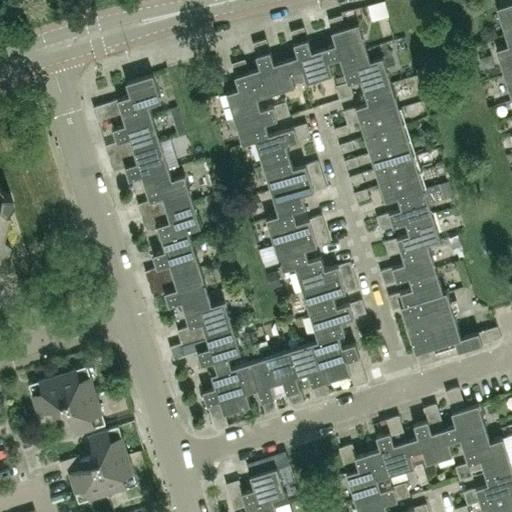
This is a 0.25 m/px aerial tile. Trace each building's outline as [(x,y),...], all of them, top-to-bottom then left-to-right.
[(511,0),(509,0),(510,3),(497,7),(506,33),(511,30),(511,0)] [(366,49),(358,24),(346,28),(342,15),(328,19),(336,44),(324,48),(328,63),(329,62),(340,59),(344,70),(357,66),(353,53),(366,49)] [(333,74),(329,62),(328,63),(324,48),(312,52),(308,40),(307,40),(303,27),(290,32),(298,56),(286,60),(290,74),(290,73),(302,70),(305,80),(306,83),(333,74)] [(511,30),(506,33),(509,45),(497,49),(505,75),(511,72),(511,30)] [(294,84),(290,73),(290,74),(286,60),(274,64),(270,51),(269,52),(265,39),(252,43),(260,68),(248,72),(252,86),(265,81),(269,95),(295,86),(294,84)] [(391,83),(383,57),(370,61),(366,49),(353,53),(357,66),(344,70),(347,82),(348,83),(349,83),(361,79),(364,91),(391,83)] [(269,95),(265,81),(252,86),(248,72),(244,60),(231,64),(239,89),(226,93),(234,118),(260,110),(260,109),(257,98),(269,95)] [(302,70),(290,73),(294,84),(305,80),(302,70)] [(149,105),(162,101),(153,75),(127,83),(131,95),(93,107),(97,121),(122,113),(122,112),(135,108),(139,121),(153,117),(149,105)] [(353,95),(349,83),(348,83),(347,82),(335,86),(339,99),(353,95)] [(399,108),(391,83),(364,91),(368,103),(343,111),(343,112),(347,125),(360,121),(399,108)] [(265,123),(290,116),(286,103),(274,106),(273,105),(260,109),(260,110),(234,118),(242,144),(255,140),(254,140),(268,136),(268,135),(265,123)] [(160,142),(153,117),(139,121),(135,108),(122,112),(122,113),(126,124),(113,128),(117,141),(105,145),(106,149),(109,158),(138,149),(160,142)] [(404,124),(399,108),(360,121),(365,137),(404,124)] [(285,145),(310,137),(306,124),(293,128),(293,127),(268,135),(268,136),(254,140),(255,140),(263,165),(289,157),(285,145)] [(409,140),(404,124),(365,137),(370,153),(409,140)] [(349,133),(346,125),(333,129),(336,137),(349,133)] [(414,156),(412,149),(409,140),(370,153),(375,169),(414,156)] [(354,149),(351,141),(338,144),(341,153),(354,149)] [(155,172),(168,168),(160,142),(138,149),(109,158),(113,171),(125,167),(129,180),(142,176),(145,188),(158,183),(155,172)] [(419,172),(414,156),(375,169),(380,185),(419,172)] [(270,190),(322,174),(318,161),(293,169),(289,157),(263,165),(270,190)] [(359,165),(356,157),(344,161),(346,169),(359,165)] [(193,201),(185,175),(172,179),(168,168),(155,172),(158,183),(145,188),(149,200),(137,204),(141,217),(193,201)] [(424,188),(419,172),(380,185),(385,201),(398,197),(398,196),(424,188)] [(364,181),(361,173),(349,177),(351,185),(364,181)] [(305,208),(301,195),(326,187),(322,174),(270,190),(278,215),(279,216),(292,211),(293,212),(305,208)] [(449,180),(439,183),(444,199),(454,195),(449,180)] [(2,238),(8,212),(5,209),(12,201),(10,195),(0,192),(0,187),(0,188),(0,187),(0,255),(7,253),(9,245),(2,238)] [(432,214),(424,188),(398,196),(398,197),(402,209),(377,217),(381,230),(393,226),(393,227),(406,223),(406,222),(432,214)] [(369,197),(366,189),(354,193),(356,201),(369,197)] [(201,227),(193,201),(141,217),(145,230),(157,226),(161,238),(174,234),(178,247),(192,243),(188,231),(201,227)] [(274,244),(325,228),(321,215),(296,223),(293,212),(292,211),(279,216),(278,215),(266,219),(274,244)] [(440,240),(432,214),(406,222),(406,223),(409,234),(385,242),(389,255),(401,251),(427,243),(428,243),(440,240)] [(308,261),(305,249),(330,241),(325,228),(274,244),(282,270),(295,266),(308,261)] [(200,268),(192,243),(178,247),(174,234),(161,238),(165,250),(153,254),(157,267),(144,271),(148,284),(200,268)] [(435,268),(428,243),(427,243),(401,251),(405,263),(380,271),(384,284),(397,280),(397,281),(409,278),(409,276),(435,268)] [(263,269),(279,263),(272,246),(256,252),(263,269)] [(303,291),(354,275),(350,261),(325,269),(321,257),(308,261),(295,266),(303,291)] [(208,293),(200,268),(148,284),(152,297),(164,293),(169,306),(181,302),(185,313),(198,309),(194,297),(208,293)] [(443,292),(435,268),(409,276),(409,278),(413,289),(388,296),(392,309),(401,306),(443,293),(443,292)] [(274,271),(266,273),(271,289),(279,287),(274,271)] [(337,307),(333,296),(358,288),(354,275),(303,291),(310,316),(337,308),(337,307)] [(462,337),(447,291),(443,292),(443,293),(401,306),(419,365),(466,351),(465,349),(501,337),(498,327),(480,332),(479,332),(462,337)] [(232,327),(225,302),(212,306),(208,293),(194,297),(198,309),(185,313),(189,326),(176,330),(180,343),(232,327)] [(341,321),(366,313),(362,300),(350,304),(349,303),(337,307),(337,308),(310,316),(318,341),(319,342),(339,335),(339,336),(345,334),(341,321)] [(241,353),(232,327),(180,343),(168,347),(172,360),(197,352),(201,365),(214,361),(218,372),(218,373),(231,369),(231,368),(228,357),(241,353)] [(368,382),(355,343),(342,347),(339,336),(339,335),(319,342),(318,341),(313,342),(325,381),(350,373),(353,381),(352,381),(354,386),(368,382)] [(325,381),(313,342),(288,350),(296,376),(297,376),(308,373),(316,398),(329,394),(326,384),(325,381)] [(296,376),(288,350),(263,358),(271,384),(272,384),(283,381),(291,406),(304,402),(300,389),(301,389),(297,376),(296,376)] [(271,384),(263,358),(237,366),(245,392),(246,392),(257,388),(265,414),(279,409),(275,397),(272,384),(271,384)] [(106,422),(88,364),(29,382),(38,411),(33,413),(37,426),(56,420),(55,416),(70,411),(76,431),(106,422)] [(228,425),(224,413),(250,405),(246,392),(245,392),(237,366),(231,368),(231,369),(218,373),(218,372),(212,374),(215,387),(203,391),(215,429),(228,425)] [(487,430),(479,405),(466,409),(461,392),(459,387),(446,391),(456,425),(445,429),(444,429),(449,442),(460,438),(464,452),(478,448),(473,434),(487,430)] [(449,442),(444,429),(445,429),(437,404),(424,408),(428,421),(415,425),(419,437),(407,441),(411,454),(423,450),(427,463),(453,455),(449,442)] [(411,454),(407,441),(399,416),(386,420),(390,433),(377,437),(381,449),(369,453),(373,466),(385,462),(389,475),(415,467),(411,454)] [(137,482),(119,424),(89,434),(96,454),(81,458),(79,454),(60,460),(63,469),(64,473),(70,471),(79,500),(137,482)] [(511,464),(503,438),(490,442),(487,430),(473,434),(478,448),(464,452),(468,463),(468,464),(469,464),(481,460),(485,472),(511,464)] [(389,475),(385,462),(373,466),(369,453),(357,457),(353,444),(340,448),(348,473),(347,473),(355,499),(380,491),(380,490),(377,479),(389,475)] [(473,476),(469,464),(468,464),(468,463),(455,467),(459,480),(473,476)] [(511,491),(511,467),(511,464),(485,472),(488,484),(463,492),(468,505),(480,501),(511,491)] [(285,494),(277,468),(250,476),(254,489),(243,492),(239,480),(226,484),(234,510),(246,506),(259,502),(262,511),(267,511),(277,509),(276,507),(281,505),(278,496),(285,494)] [(388,511),(386,504),(411,496),(407,483),(398,485),(380,490),(380,491),(355,499),(358,511),(388,511)] [(500,511),(511,508),(511,491),(480,501),(483,511),(500,511)] [(277,511),(277,509),(267,511),(262,511),(259,502),(246,506),(247,511),(277,511)]
